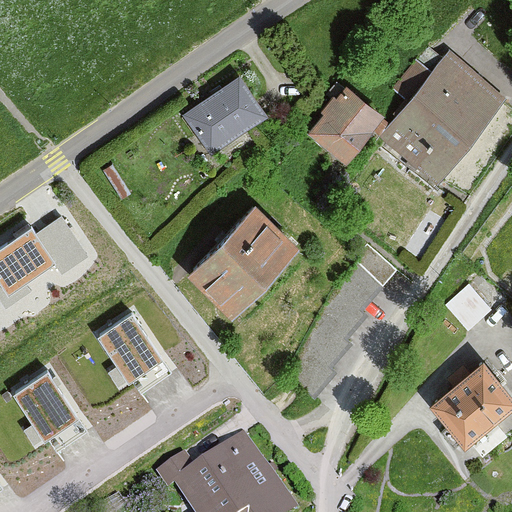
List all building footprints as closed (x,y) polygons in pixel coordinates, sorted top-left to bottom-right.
[(393,89),(408,101),(442,59),(428,47),(393,89)] [(502,98),(458,62),(455,66),(444,57),(442,59),(408,101),(382,134),(410,157),(406,162),(415,170),(420,164),(437,178),(502,98)] [(263,113),(238,77),(187,113),(212,149),(263,113)] [(376,113),(336,82),(328,93),(334,97),(320,115),(325,119),(316,130),(345,152),(367,124),(376,113)] [(387,122),(376,113),(367,124),(378,133),(387,122)] [(294,246),(252,206),(193,268),(235,308),(294,246)] [(60,216),(36,234),(53,259),(61,270),(86,253),(60,216)] [(31,225),(0,246),(0,298),(5,306),(30,289),(24,279),(53,259),(36,234),(31,225)] [(357,253),(360,255),(355,261),(356,262),(381,283),(395,266),(367,242),(357,253)] [(310,348),(288,373),(312,394),(334,369),(328,364),(349,340),(344,336),(365,312),(360,307),(381,283),(356,262),(335,286),(340,291),(319,315),(325,320),(305,343),(310,348)] [(469,283),(446,303),(467,327),(490,306),(469,283)] [(131,313),(99,335),(129,378),(161,356),(131,313)] [(161,356),(129,378),(140,393),(172,371),(161,356)] [(437,399),(435,401),(453,422),(443,430),(454,443),(463,435),(468,441),(471,439),(468,436),(510,401),(511,403),(511,398),(482,362),(479,364),(481,366),(470,375),(463,365),(450,376),(457,385),(439,401),(437,399)] [(47,370),(14,392),(45,435),(77,414),(47,370)] [(45,435),(56,452),(88,430),(77,414),(45,435)] [(286,511),(295,506),(243,431),(191,467),(172,480),(174,483),(193,511),(286,511)] [(183,455),(159,472),(169,487),(174,483),(172,480),(191,467),(183,455)]
